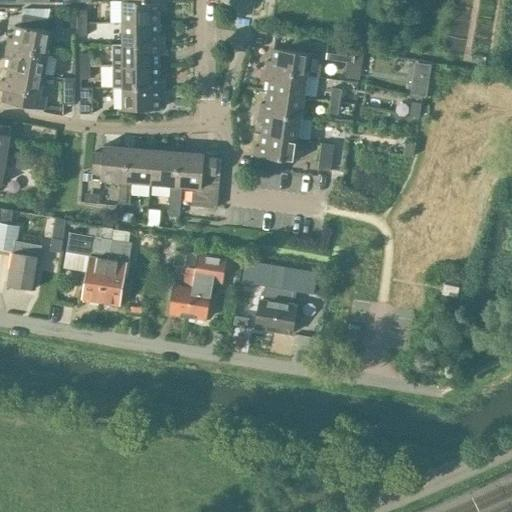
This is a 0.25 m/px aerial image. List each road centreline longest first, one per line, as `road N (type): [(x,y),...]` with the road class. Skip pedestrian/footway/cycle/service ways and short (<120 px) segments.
road 1 (residential): [(431,391),(0,319)]
road 2 (residential): [(224,125),(78,125),(0,110)]
road 3 (unclassified): [(362,511),(511,448)]
road 4 (residential): [(224,125),(206,105),(203,0)]
